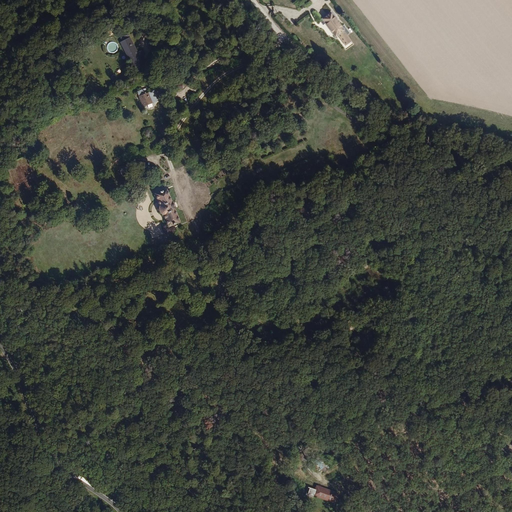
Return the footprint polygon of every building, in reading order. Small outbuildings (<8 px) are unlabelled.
[(319,19),(333,37),(342,30),(328,12),(319,19)] [(127,37),(119,42),(132,67),(140,62),(127,37)] [(106,47),(113,53),(118,46),(112,41),(106,47)] [(143,88),(134,92),(140,107),(155,101),(152,91),(145,94),(143,88)] [(137,159),(123,166),(127,173),(137,168),(134,162),(138,161),(137,159)] [(166,190),(154,195),(159,206),(158,211),(159,213),(162,215),(166,226),(178,222),(174,210),(176,209),(173,202),(171,203),(166,190)] [(331,477),(325,469),(320,473),(326,481),(331,477)] [(340,511),(342,507),(321,499),(318,508),(328,511),(340,511)]
